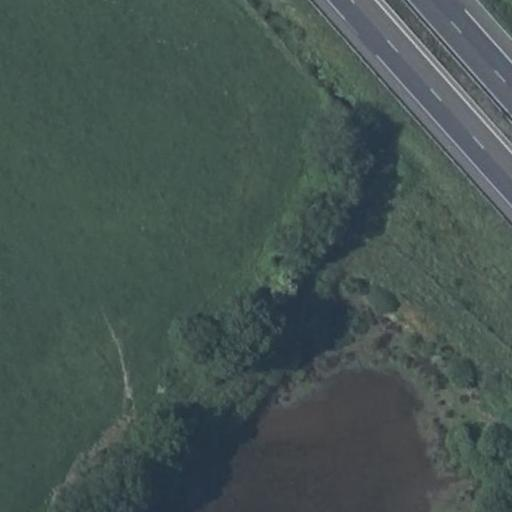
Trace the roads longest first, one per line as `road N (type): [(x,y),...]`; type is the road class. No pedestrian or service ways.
road 1 (motorway): [(350,0),(511,180)]
road 2 (motorway): [(511,90),(430,0)]
